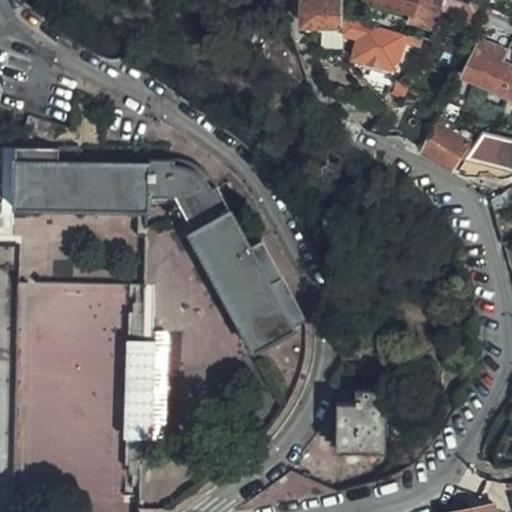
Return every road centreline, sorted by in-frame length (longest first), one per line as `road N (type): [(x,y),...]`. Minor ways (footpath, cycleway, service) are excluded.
road 1 (residential): [(211,511),(303,419),(330,352),(315,281),(243,165),(173,109),(0,24)]
road 2 (residential): [(447,182),(474,204),(510,365),(492,409),(450,471),(401,503),(352,511)]
